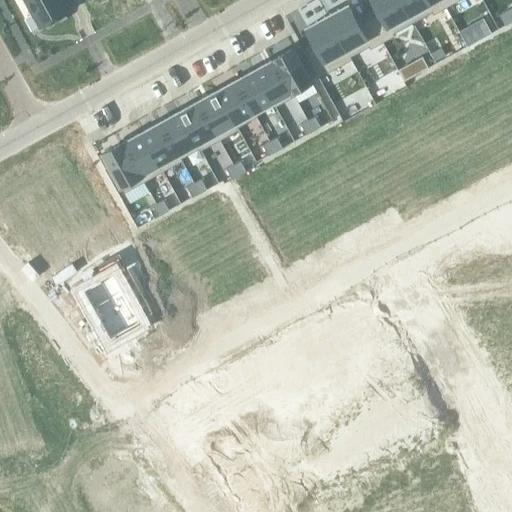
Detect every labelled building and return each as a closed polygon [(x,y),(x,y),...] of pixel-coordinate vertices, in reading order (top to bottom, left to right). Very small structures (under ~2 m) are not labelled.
[(28,2),(34,12),(32,13),(41,29),(70,12),(63,0),(24,0),(26,3),(28,2)] [(400,0),(373,0),(380,12),(369,18),(383,43),(395,36),(394,33),(413,23),(411,18),(400,0)] [(434,15),(446,8),(441,0),(400,0),(411,18),(413,23),(432,12),(434,15)] [(330,15),(327,17),(351,60),(352,60),(351,57),(369,47),(371,49),(383,43),(369,18),(359,24),(348,5),(339,10),(338,9),(337,10),(338,11),(331,15),(330,14),(329,14),(330,15)] [(324,19),(317,22),(317,21),(316,22),(316,23),(307,28),(317,47),(305,54),(319,78),(351,60),(327,17),(325,18),(325,17),(324,18),(324,19)] [(294,49),(276,59),(294,92),(293,92),(295,96),(298,102),(317,92),(311,82),(312,81),(294,49)] [(428,68),(423,58),(399,71),(405,81),(428,68)] [(257,69),(277,106),(295,96),(293,92),(294,92),(276,59),(275,59),(274,60),(257,69)] [(238,80),(256,112),(272,103),(275,108),(276,107),(277,106),(257,69),(256,70),(238,80)] [(238,80),(237,80),(236,81),(219,90),(239,127),(257,117),(255,113),(256,112),(238,80)] [(511,88),(496,97),(507,117),(511,114),(511,88)] [(239,127),(219,90),(218,91),(200,100),(222,140),(239,130),(238,128),(239,127)] [(496,97),(465,114),(487,154),(508,142),(497,123),(507,117),(496,97)] [(181,111),(203,150),(221,140),(222,140),(200,100),(199,101),(181,111)] [(203,150),(181,111),(180,111),(162,121),(182,158),(199,149),(200,151),(202,150),(203,150)] [(465,114),(433,132),(444,152),(455,146),(465,166),(487,154),(465,114)] [(308,121),(314,131),(321,128),(315,117),(308,121)] [(143,132),(165,171),(183,161),(182,159),(182,158),(162,121),(161,122),(160,122),(143,132)] [(307,135),(314,131),(308,121),(301,125),(307,135)] [(146,181),(164,171),(165,171),(143,132),(142,132),(124,142),(146,181)] [(433,132),(402,149),(424,189),(445,177),(434,157),(444,152),(433,132)] [(324,133),(317,137),(323,147),(330,143),(324,133)] [(317,137),(310,140),(316,151),(323,147),(317,137)] [(124,142),(123,143),(103,154),(124,193),(145,182),(146,181),(124,142)] [(402,149),(370,166),(381,186),(391,181),(402,201),(424,189),(402,149)] [(286,154),(279,157),(285,168),(292,164),(286,154)] [(279,157),(272,161),(278,172),(285,168),(279,157)] [(246,172),(240,161),(235,164),(233,165),(239,176),(241,175),(246,172)] [(65,164),(38,179),(46,194),(43,196),(50,209),(53,207),(60,219),(82,207),(88,218),(112,204),(93,169),(74,180),(65,164)] [(232,180),(239,176),(233,165),(226,169),(232,180)] [(361,168),(340,179),(360,215),(381,203),(361,168)] [(262,171),(255,174),(260,185),(267,181),(262,171)] [(340,179),(321,190),(341,225),(360,215),(340,179)] [(194,183),(194,184),(200,194),(207,190),(201,180),(194,183)] [(200,194),(194,184),(187,187),(193,198),(200,194)] [(321,190),(302,200),(322,236),(341,225),(321,190)] [(208,196),(201,200),(207,211),(214,207),(208,196)] [(156,204),(162,215),(169,211),(163,200),(156,204)] [(201,200),(194,204),(200,215),(207,211),(201,200)] [(302,200),(283,210),(303,246),(322,236),(302,200)] [(162,215),(156,204),(149,208),(155,219),(162,215)] [(283,210),(262,222),(282,258),(303,246),(283,210)] [(170,217),(163,221),(169,232),(176,228),(170,217)] [(163,221),(156,225),(162,235),(169,232),(163,221)] [(246,231),(225,243),(244,278),(265,267),(246,231)] [(225,243),(206,253),(225,289),(244,278),(225,243)] [(206,253),(187,264),(206,299),(225,289),(206,253)] [(119,255),(94,268),(101,281),(84,291),(110,339),(141,323),(115,275),(127,269),(119,255)] [(485,255),(464,266),(484,302),(511,286),(504,272),(497,276),(485,255)] [(187,264),(166,275),(185,311),(206,299),(187,264)] [(464,266),(439,280),(447,295),(452,292),(463,313),(484,302),(464,266)] [(336,333),(306,350),(314,365),(380,329),(369,309),(357,315),(354,310),(340,318),(342,323),(333,328),(336,333)] [(380,329),(314,365),(315,365),(340,351),(357,382),(388,364),(382,353),(391,348),(380,329)] [(205,405),(184,416),(189,425),(195,437),(196,437),(196,438),(200,445),(204,443),(217,436),(219,441),(235,432),(232,428),(249,419),(239,401),(266,387),(251,361),(201,389),(207,401),(203,403),(205,405)] [(388,364),(357,382),(374,413),(414,391),(403,371),(395,376),(388,364)] [(414,391),(374,413),(391,444),(423,427),(416,415),(425,411),(414,391)] [(423,427),(391,444),(409,475),(448,453),(437,434),(429,438),(423,427)] [(249,466),(233,474),(250,505),(294,481),(283,462),(295,455),(282,431),(246,451),(242,453),(247,463),(249,466)] [(448,453),(409,475),(426,507),(457,489),(451,478),(459,473),(448,453)] [(457,489),(426,507),(428,511),(480,511),(472,496),(463,501),(457,489)] [(319,497),(291,511),(322,511),(326,510),(319,497)]
